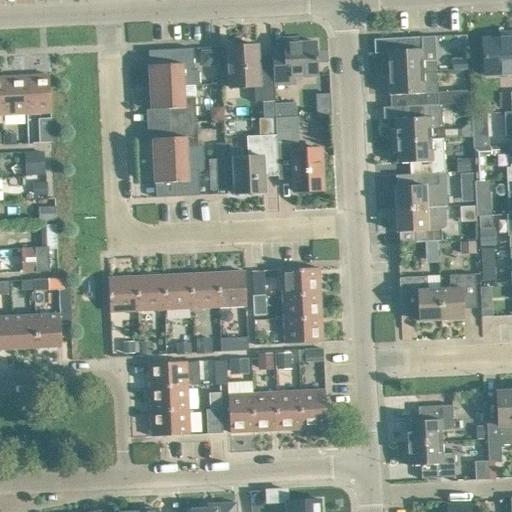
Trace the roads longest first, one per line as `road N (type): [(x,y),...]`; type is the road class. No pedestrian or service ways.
road 1 (residential): [(356,226),(118,237),(106,12)]
road 2 (residential): [(367,466),(125,476)]
road 3 (residential): [(106,12),(344,0)]
road 4 (residential): [(356,226),(344,0)]
road 5 (residential): [(125,476),(112,376),(0,378)]
road 6 (residential): [(363,362),(511,354)]
road 7 (residential): [(369,493),(511,487)]
road 8 (residential): [(363,362),(356,226)]
road 9 (residential): [(125,476),(0,483)]
